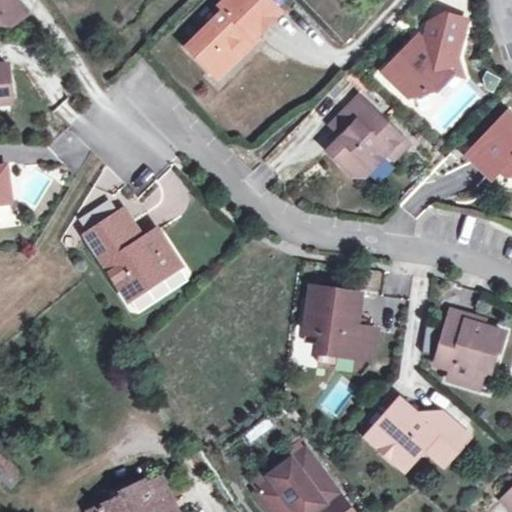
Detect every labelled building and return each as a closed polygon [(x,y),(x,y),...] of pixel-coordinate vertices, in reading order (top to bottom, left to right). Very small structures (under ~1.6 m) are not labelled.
[(0,0),(0,21),(12,22),(22,14),(11,0),(0,0)] [(222,58),(233,58),(246,45),(242,41),(247,36),(249,38),(276,12),(263,0),(220,0),(216,4),(222,10),(184,47),(205,68),(219,55),(222,58)] [(466,15),(444,10),(440,26),(437,39),(427,37),(419,46),(412,39),(383,68),(392,77),(408,93),(424,90),(446,67),(454,69),(463,71),(459,46),(466,15)] [(437,39),(440,26),(427,22),(424,32),(417,30),(412,39),(419,46),(427,37),(437,39)] [(219,55),(205,68),(214,76),(233,58),(222,58),(219,55)] [(0,94),(9,93),(6,64),(0,64),(0,94)] [(424,90),(438,87),(454,69),(446,67),(424,90)] [(341,126),(337,129),(324,143),(352,171),(365,171),(386,149),(394,156),(408,140),(352,91),(329,115),(341,126)] [(0,102),(10,102),(9,93),(0,94),(0,102)] [(469,147),(474,153),(467,160),(482,174),(491,164),(500,172),(511,172),(511,125),(500,114),(469,147)] [(341,126),(329,115),(326,119),(337,129),(341,126)] [(474,153),(469,147),(462,155),(467,160),(474,153)] [(7,184),(0,193),(0,202),(9,202),(7,184)] [(155,229),(145,236),(139,240),(128,222),(120,211),(87,233),(128,297),(178,264),(155,229)] [(139,240),(145,236),(134,219),(128,222),(139,240)] [(304,330),(319,333),(319,342),(336,345),(336,351),(372,356),(376,326),(356,323),(361,290),(310,284),(304,330)] [(470,313),(452,308),(437,362),(453,367),(450,377),(467,382),(476,377),(479,366),(485,367),(486,364),(491,347),(496,349),(499,349),(505,330),(484,324),(468,320),(470,313)] [(486,318),(470,313),(468,320),(484,324),(486,318)] [(496,349),(491,347),(486,364),(492,365),(496,349)] [(485,367),(479,366),(476,377),(467,382),(480,386),(485,367)] [(444,464),(457,449),(449,442),(462,429),(443,412),(421,411),(417,417),(397,400),(367,434),(399,464),(409,463),(421,449),(428,449),(444,464)] [(469,436),(462,429),(449,442),(457,449),(469,436)] [(0,480),(7,490),(25,476),(0,444),(0,480)] [(256,494),(269,511),(291,511),(296,509),(298,511),(308,511),(337,491),(305,448),(269,474),(273,481),(256,494)] [(178,470),(159,479),(166,494),(185,485),(178,470)] [(173,511),(166,494),(159,479),(90,511),(173,511)] [(352,511),(342,498),(323,511),(352,511)]
